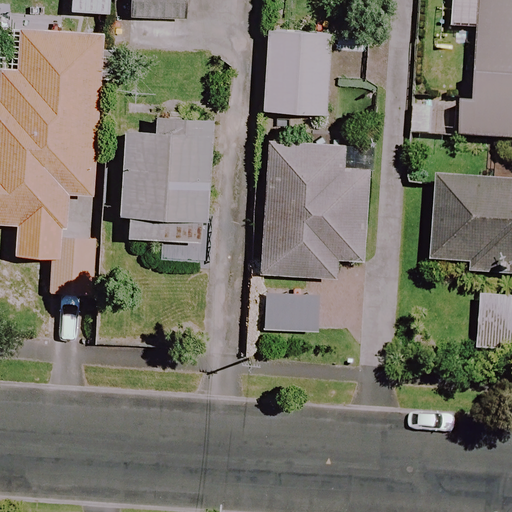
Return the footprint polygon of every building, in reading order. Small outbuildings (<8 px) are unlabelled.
[(107,0),(71,0),(70,13),(105,18),(107,0)] [(187,0),(124,0),(123,50),(186,53),(187,0)] [(511,0),(453,0),(452,34),(481,35),(477,109),(462,108),(460,141),(511,143),(511,0)] [(55,23),(1,19),(0,33),(0,227),(63,232),(65,197),(90,199),(101,37),(54,33),(55,23)] [(330,37),(267,34),(264,114),(328,116),(330,37)] [(208,246),(214,124),(125,120),(119,241),(208,246)] [(268,144),(258,331),(309,334),(312,279),(333,280),(334,261),(359,262),(363,173),(339,171),(340,148),(268,144)] [(511,187),(439,184),(434,273),(511,277),(511,187)] [(93,239),(50,237),(47,295),(90,298),(93,239)] [(511,303),(467,302),(464,357),(511,359),(511,303)]
